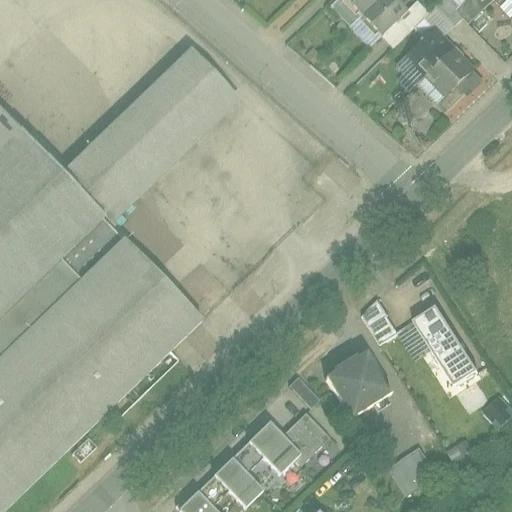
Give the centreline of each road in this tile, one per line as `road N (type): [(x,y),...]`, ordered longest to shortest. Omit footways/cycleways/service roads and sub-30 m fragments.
road 1 (residential): [(415,191),(87,511)]
road 2 (residential): [(197,0),(415,191)]
road 3 (residential): [(511,97),(415,191)]
